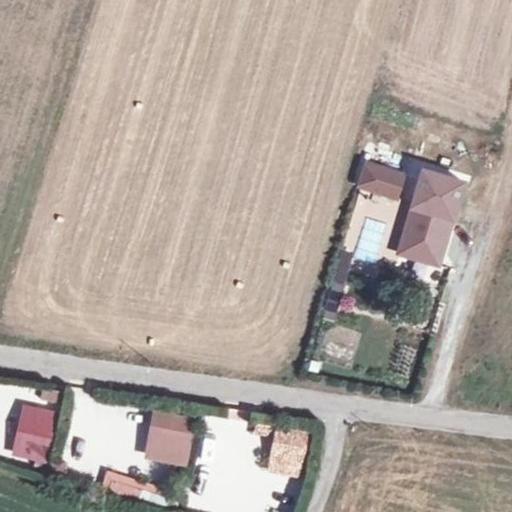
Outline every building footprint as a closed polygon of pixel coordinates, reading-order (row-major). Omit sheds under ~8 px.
[(397,201),(407,172),(366,158),(356,188),(397,201)] [(453,203),(415,191),(397,255),(434,265),(453,203)] [(366,201),(345,260),(380,273),(401,213),(366,201)] [(327,291),(326,310),(342,310),(343,292),(327,291)] [(144,456),(188,464),(197,416),(153,408),(144,456)] [(269,473),(304,477),(310,430),(275,425),(269,473)] [(102,487),(138,496),(142,478),(107,469),(102,487)] [(167,504),(172,489),(145,481),(140,496),(167,504)]
